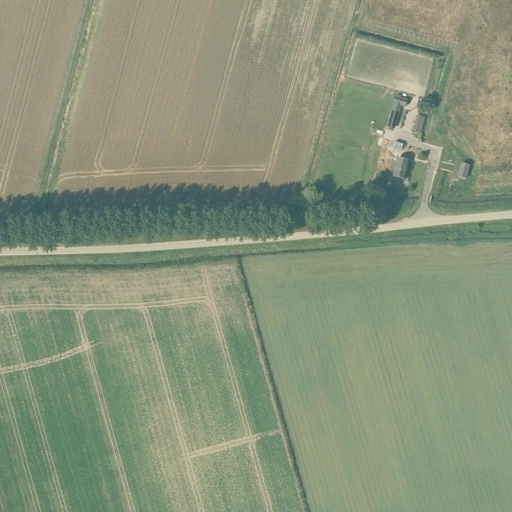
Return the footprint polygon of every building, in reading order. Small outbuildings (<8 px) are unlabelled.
[(401,107),(406,108),(408,101),(395,97),(387,127),(395,129),(401,107)] [(416,116),(412,132),(420,134),(425,118),(416,116)] [(395,142),(393,150),(401,151),(402,144),(395,142)] [(397,159),(395,167),(393,177),(404,180),(409,161),(397,159)] [(458,177),(465,179),(469,166),(461,164),(458,177)]
